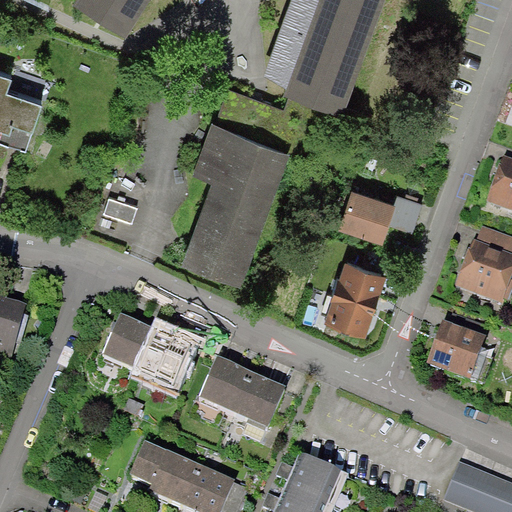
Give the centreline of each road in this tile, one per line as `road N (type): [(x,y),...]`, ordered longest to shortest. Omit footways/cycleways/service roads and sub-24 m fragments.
road 1 (residential): [(511,20),(376,387)]
road 2 (residential): [(376,387),(88,263)]
road 3 (residential): [(88,263),(0,492)]
road 4 (residential): [(511,445),(376,387)]
